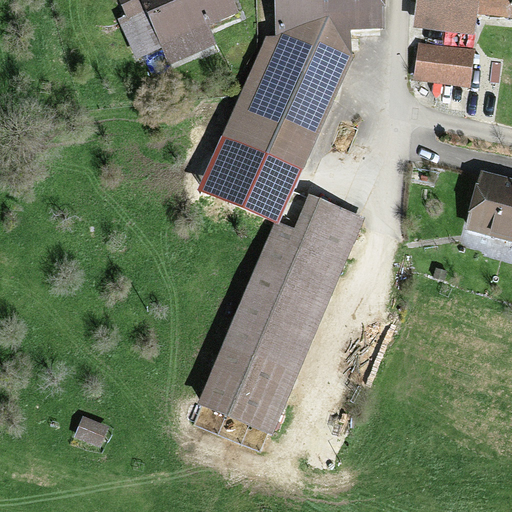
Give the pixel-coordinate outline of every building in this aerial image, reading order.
[(217,0),(113,0),(134,52),(159,42),(170,70),(208,56),(197,28),(225,17),(217,0)] [(371,0),(274,0),(276,57),(314,54),(339,55),(339,27),(373,26),(371,0)] [(508,0),(411,0),(408,35),(469,42),(472,17),(506,21),(508,0)] [(471,54),(421,46),(416,77),(467,84),(471,54)] [(314,54),(276,57),(238,147),(276,163),(283,145),(302,153),(325,99),(306,91),(314,54)] [(511,183),(487,176),(472,228),(511,239),(511,183)] [(198,405),(263,433),(352,224),(243,177),(230,210),(274,228),(198,405)]
